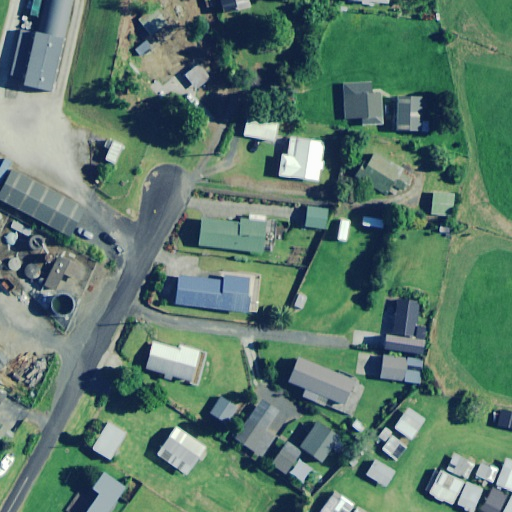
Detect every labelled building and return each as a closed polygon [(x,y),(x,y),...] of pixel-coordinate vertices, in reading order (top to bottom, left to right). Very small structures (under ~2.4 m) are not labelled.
[(27,0),(9,70),(39,78),(59,0),(27,0)] [(247,6),(245,0),(218,0),(222,12),(247,6)] [(165,22),(152,6),(136,19),(149,35),(165,22)] [(186,67),(198,56),(174,29),(140,59),(160,82),(182,62),(186,67)] [(148,46),(142,40),(133,49),(139,55),(148,46)] [(369,93),(369,82),(342,83),(342,118),(360,118),(361,125),(379,125),(379,93),(369,93)] [(420,131),(421,98),(396,98),(396,102),(386,102),(386,113),(395,114),(395,130),(420,131)] [(278,119),(246,114),(242,136),(275,141),(278,119)] [(322,141),(288,137),(286,155),(279,154),(276,175),(317,180),(322,141)] [(122,145),(112,140),(103,159),(113,163),(122,145)] [(410,176),(370,154),(357,179),(385,194),(390,184),(402,191),(410,176)] [(70,199),(0,161),(0,198),(55,228),(70,199)] [(453,193),(431,192),(430,215),(452,215),(453,193)] [(327,209),(306,206),(303,226),(324,229),(327,209)] [(236,221),(199,217),(195,247),(230,251),(229,259),(252,262),(254,251),(263,252),(267,216),(246,214),(246,218),(237,217),(236,221)] [(83,270),(56,256),(40,287),(52,293),(62,275),(76,282),(83,270)] [(248,277),(221,273),(220,280),(176,275),(173,304),(244,312),(248,277)] [(417,302),(395,299),(390,336),(383,335),(381,349),(420,354),(424,327),(414,326),(417,302)] [(151,342),(144,369),(163,373),(161,379),(170,381),(171,375),(190,380),(197,352),(175,346),(175,348),(151,342)] [(421,359),(381,355),(379,378),(419,383),(421,359)] [(304,389),(301,395),(325,405),(328,397),(343,404),(353,380),(296,356),(286,381),(304,389)] [(233,403),(219,395),(209,414),(223,422),(233,403)] [(269,420),(253,410),(235,440),(251,450),(269,420)] [(123,432),(106,422),(91,449),(108,459),(123,432)] [(337,438),(315,422),(298,446),(319,462),(337,438)] [(204,447),(174,426),(155,454),(185,475),(204,447)] [(300,452),(286,441),(269,463),(282,474),(300,452)] [(84,511),(106,511),(123,487),(101,471),(89,488),(97,493),(84,511)]
